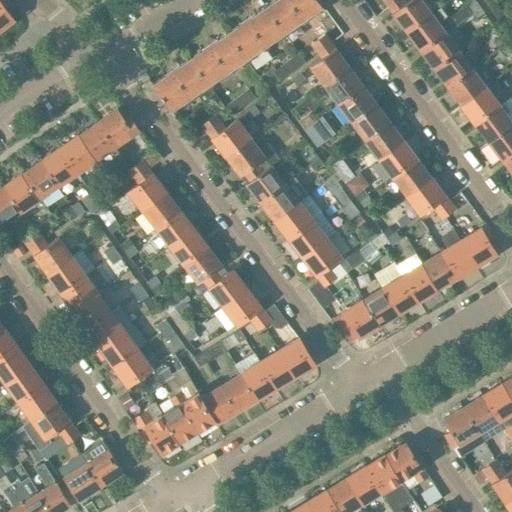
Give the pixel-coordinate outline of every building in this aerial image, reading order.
[(0,0),(0,29),(14,18),(4,6),(9,2),(7,0),(0,0)] [(322,4),(318,0),(273,0),(267,5),(284,30),(322,4)] [(411,0),(394,13),(407,30),(432,13),(422,0),(411,0)] [(471,13),(471,12),(480,6),(475,0),(473,0),(466,6),(466,5),(449,17),(455,25),(471,13)] [(495,0),(486,7),(499,25),(509,18),(495,0)] [(267,5),(229,31),(246,56),(284,30),(267,5)] [(485,12),(480,6),(471,12),(471,13),(476,19),(485,12)] [(432,13),(407,30),(421,49),(445,31),(432,13)] [(246,56),(229,31),(191,57),(208,82),(246,56)] [(445,31),(421,49),(434,67),(459,49),(445,31)] [(325,34),(319,38),(326,47),(332,43),(325,34)] [(503,35),(494,42),(498,48),(507,42),(503,35)] [(319,38),(313,43),(320,52),(326,47),(319,38)] [(498,48),(503,55),(511,48),(511,47),(507,42),(498,48)] [(335,47),(323,56),(312,65),(325,84),(349,66),(335,47)] [(459,49),(434,67),(448,85),(472,68),(459,49)] [(298,67),(305,62),(299,53),(292,59),(298,67)] [(191,57),(153,83),(171,107),(208,82),(191,57)] [(298,67),(292,59),(284,64),(290,73),(298,67)] [(276,70),(282,79),(290,73),(284,64),(276,70)] [(363,85),(349,66),(325,84),(339,102),(363,85)] [(260,77),(268,89),(282,79),(276,70),(274,67),(260,77)] [(472,68),(448,85),(462,104),(486,86),(472,68)] [(306,78),(301,73),(292,79),(297,85),(306,78)] [(339,102),(353,121),(377,103),(363,85),(339,102)] [(486,86),(462,104),(475,122),(500,105),(486,86)] [(249,89),(215,114),(222,122),(255,98),(249,89)] [(390,121),(377,103),(353,121),(366,139),(390,121)] [(250,118),(260,111),(255,105),(246,112),(250,118)] [(511,121),(500,105),(475,122),(489,140),(511,123),(511,121)] [(118,107),(98,120),(116,145),(140,128),(131,115),(126,119),(118,107)] [(317,118),(312,111),(299,121),(304,128),(317,118)] [(222,122),(215,114),(203,123),(209,132),(222,122)] [(213,137),(227,155),(251,138),(236,119),(213,137)] [(316,119),(304,128),(317,146),(329,137),(316,119)] [(98,120),(80,133),(97,158),(116,145),(98,120)] [(404,140),(390,121),(366,139),(380,158),(404,140)] [(511,123),(489,140),(503,160),(506,157),(511,152),(511,123)] [(80,133),(61,146),(78,171),(97,158),(80,133)] [(227,155),(241,174),(244,172),(257,162),(263,170),(271,163),(279,157),(268,141),(259,148),(251,138),(227,155)] [(418,158),(404,140),(380,158),(394,176),(418,158)] [(61,146),(42,159),(59,184),(78,171),(61,146)] [(310,164),(319,158),(314,151),(305,158),(310,164)] [(335,151),(327,158),(331,164),(340,158),(335,151)] [(319,158),(310,164),(315,171),(324,164),(319,158)] [(353,175),(340,158),(331,164),(344,182),(353,175)] [(431,177),(418,158),(394,176),(407,194),(431,177)] [(42,159),(23,172),(41,197),(59,184),(42,159)] [(136,178),(149,168),(147,166),(142,159),(129,169),(136,178)] [(244,172),(250,180),(263,170),(257,162),(244,172)] [(250,180),(247,182),(261,201),(285,182),(271,163),(263,170),(250,180)] [(23,172),(4,185),(21,210),(41,197),(23,172)] [(152,172),(140,182),(129,190),(143,209),(167,191),(152,172)] [(337,201),(346,194),(337,181),(341,178),(337,172),(323,182),(337,201)] [(359,172),(345,182),(355,195),(369,185),(359,172)] [(285,182),(261,201),(275,219),(299,200),(308,194),(294,176),(285,182)] [(431,177),(407,194),(421,213),(432,204),(442,197),(445,195),(431,177)] [(110,196),(117,192),(111,182),(104,187),(110,196)] [(8,231),(3,223),(21,210),(4,185),(0,188),(0,231),(2,235),(8,231)] [(104,196),(98,188),(92,191),(98,200),(104,196)] [(364,189),(355,195),(359,201),(368,195),(364,189)] [(143,209),(157,227),(181,210),(167,191),(143,209)] [(92,192),(81,199),(89,210),(88,211),(97,213),(104,209),(92,192)] [(341,207),(350,219),(360,212),(346,194),(337,201),(342,207),(341,207)] [(368,195),(359,201),(364,207),(373,201),(368,195)] [(80,200),(73,205),(80,214),(86,210),(80,200)] [(299,200),(275,219),(289,237),(313,219),(299,200)] [(455,209),(448,200),(436,209),(443,218),(455,209)] [(73,219),(80,214),(73,205),(66,210),(73,219)] [(171,245),(195,227),(181,210),(157,227),(171,245)] [(352,220),(362,233),(371,226),(361,213),(352,220)] [(401,227),(410,220),(405,213),(396,221),(401,227)] [(106,227),(110,233),(120,225),(116,219),(106,227)] [(289,237),(302,255),(327,237),(313,219),(289,237)] [(421,219),(415,224),(421,233),(428,229),(421,219)] [(485,222),(459,237),(476,265),(497,252),(488,239),(493,236),(485,222)] [(208,246),(195,227),(171,245),(185,263),(208,246)] [(102,234),(98,228),(91,234),(95,239),(102,234)] [(31,248),(44,239),(37,230),(24,239),(31,248)] [(389,240),(383,231),(377,236),(383,245),(389,240)] [(389,240),(392,244),(401,238),(396,231),(387,237),(389,240)] [(347,250),(358,242),(353,235),(342,243),(347,250)] [(61,241),(58,236),(47,244),(34,253),(38,258),(48,272),(72,256),(61,241)] [(377,236),(371,240),(377,249),(383,245),(377,236)] [(327,237),(302,255),(317,274),(341,256),(327,237)] [(459,237),(441,249),(457,276),(476,265),(459,237)] [(124,251),(133,244),(129,238),(119,244),(124,251)] [(138,250),(133,244),(124,251),(128,257),(138,250)] [(115,252),(111,246),(103,252),(107,258),(115,252)] [(208,246),(185,263),(199,282),(204,278),(216,269),(223,264),(208,246)] [(441,249),(421,261),(437,288),(457,276),(441,249)] [(359,250),(340,264),(347,273),(365,259),(359,250)] [(115,252),(107,258),(112,265),(120,259),(115,252)] [(85,274),(72,256),(48,272),(61,291),(85,274)] [(374,273),(381,285),(398,312),(418,300),(401,273),(394,261),(374,273)] [(421,261),(401,273),(418,300),(437,288),(421,261)] [(336,299),(326,285),(335,278),(337,280),(347,273),(340,264),(308,288),(323,308),(336,299)] [(210,287),(223,277),(216,269),(204,278),(210,287)] [(224,305),(247,287),(233,269),(223,277),(210,287),(224,305)] [(98,293),(85,274),(61,291),(74,310),(98,293)] [(150,288),(159,281),(155,275),(145,281),(150,288)] [(164,287),(159,281),(150,288),(154,294),(164,287)] [(142,290),(137,283),(130,288),(135,295),(142,290)] [(381,285),(361,297),(378,324),(398,312),(381,285)] [(249,316),(262,306),(247,287),(224,305),(239,324),(249,316)] [(142,290),(135,295),(139,301),(147,296),(142,290)] [(111,311),(98,293),(74,310),(87,328),(111,311)] [(174,322),(179,328),(183,334),(190,328),(176,308),(190,299),(185,293),(164,308),(169,315),(174,322)] [(342,308),(357,332),(359,336),(378,324),(361,297),(342,308)] [(125,330),(111,311),(87,328),(101,347),(125,330)] [(272,320),(265,311),(253,321),(259,329),(272,320)] [(157,325),(161,331),(170,325),(166,319),(157,325)] [(175,331),(170,325),(161,331),(166,338),(174,332),(175,331)] [(0,329),(0,357),(17,346),(4,327),(0,329)] [(198,334),(193,327),(184,334),(189,341),(198,334)] [(240,328),(233,332),(240,343),(246,339),(240,328)] [(138,348),(125,330),(101,347),(114,365),(138,348)] [(184,344),(177,334),(166,342),(174,352),(184,344)] [(300,337),(280,349),(296,374),(315,362),(300,337)] [(220,341),(211,346),(217,357),(226,351),(220,341)] [(0,357),(0,373),(6,382),(30,364),(17,346),(0,357)] [(151,368),(138,348),(114,365),(128,385),(151,368)] [(213,357),(208,348),(201,352),(207,362),(213,357)] [(280,349),(260,361),(276,386),(296,374),(280,349)] [(207,362),(201,352),(194,356),(200,366),(207,362)] [(260,361),(241,373),(256,398),(276,386),(260,361)] [(6,382),(19,400),(43,383),(30,364),(6,382)] [(172,373),(167,365),(160,369),(166,379),(173,375),(172,373)] [(174,393),(197,429),(214,419),(202,397),(183,366),(172,373),(173,375),(166,379),(165,379),(174,393)] [(159,383),(165,379),(166,379),(160,369),(153,373),(159,383)] [(241,373),(221,385),(237,410),(256,398),(241,373)] [(511,376),(503,382),(511,396),(511,376)] [(511,421),(507,414),(511,411),(511,396),(503,382),(484,393),(499,419),(504,427),(511,422),(511,421)] [(19,400),(32,419),(57,402),(43,383),(19,400)] [(221,385),(202,397),(214,419),(216,422),(237,410),(221,385)] [(135,403),(128,393),(119,398),(126,408),(135,403)] [(179,440),(180,440),(197,429),(174,393),(171,395),(176,403),(162,412),(179,440)] [(504,427),(499,419),(484,393),(464,405),(479,431),(485,440),(505,428),(504,427)] [(161,451),(179,440),(162,412),(155,400),(144,408),(146,411),(134,418),(148,441),(153,438),(161,451)] [(57,402),(32,419),(46,438),(49,443),(61,434),(67,430),(73,425),(70,421),(57,402)] [(445,433),(453,447),(479,431),(464,405),(443,418),(451,430),(445,433)] [(67,430),(73,439),(80,434),(73,425),(67,430)] [(67,443),(73,439),(67,430),(61,434),(67,443)] [(3,441),(10,448),(17,441),(11,433),(3,441)] [(59,437),(41,449),(47,458),(65,446),(59,437)] [(101,484),(123,470),(103,438),(81,453),(86,462),(101,484)] [(427,474),(406,439),(386,452),(401,477),(407,487),(427,474)] [(28,457),(23,449),(15,449),(13,451),(20,462),(28,457)] [(45,456),(40,449),(28,449),(36,462),(45,456)] [(407,487),(401,477),(386,452),(366,464),(382,489),(395,511),(399,511),(403,510),(402,507),(414,499),(407,487)] [(78,499),(101,484),(86,462),(81,453),(58,467),(78,499)] [(14,469),(7,458),(0,462),(0,466),(5,475),(14,469)] [(489,477),(501,468),(495,459),(482,468),(489,477)] [(38,491),(52,511),(56,511),(70,503),(44,462),(35,467),(47,485),(38,491)] [(366,464),(348,475),(363,501),(382,489),(366,464)] [(0,484),(2,488),(11,483),(5,475),(0,466),(0,484)] [(511,468),(505,473),(492,482),(505,500),(511,495),(511,468)] [(327,488),(341,511),(345,511),(363,501),(348,475),(327,488)] [(19,478),(11,483),(29,511),(52,511),(38,491),(30,496),(19,478)] [(2,488),(14,506),(6,511),(29,511),(11,483),(2,488)] [(341,511),(327,488),(309,499),(316,511),(341,511)] [(316,511),(309,499),(289,511),(288,511),(316,511)]
